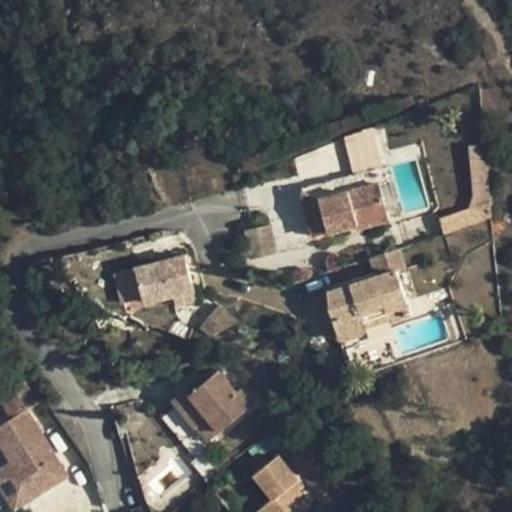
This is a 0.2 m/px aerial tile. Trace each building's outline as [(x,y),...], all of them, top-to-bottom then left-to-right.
[(348,171),(379,167),(374,130),(344,133),(348,171)] [(330,200),(388,188),(384,173),(312,193),(324,239),(336,236),(330,200)] [(396,225),(388,188),(330,200),(336,236),(365,229),(366,232),(396,225)] [(492,217),(489,203),(440,220),(443,235),(492,217)] [(244,231),(253,259),(277,252),(269,223),(244,231)] [(185,245),(134,256),(145,290),(196,276),(185,245)] [(406,247),(382,255),(384,262),(364,269),(367,278),(334,290),(347,327),(417,305),(402,263),(410,260),(406,247)] [(245,313),(218,294),(199,317),(213,329),(245,313)] [(287,377),(302,355),(269,331),(252,356),(287,377)] [(221,440),(268,406),(257,388),(253,392),(235,372),(215,387),(208,380),(187,396),(221,440)] [(0,401),(8,418),(26,409),(17,391),(0,398),(0,401)] [(0,493),(10,511),(70,479),(31,408),(0,424),(0,452),(6,464),(0,466),(0,493)] [(290,504),(280,511),(325,511),(326,511),(308,489),(314,485),(294,462),(271,479),(290,504)]
